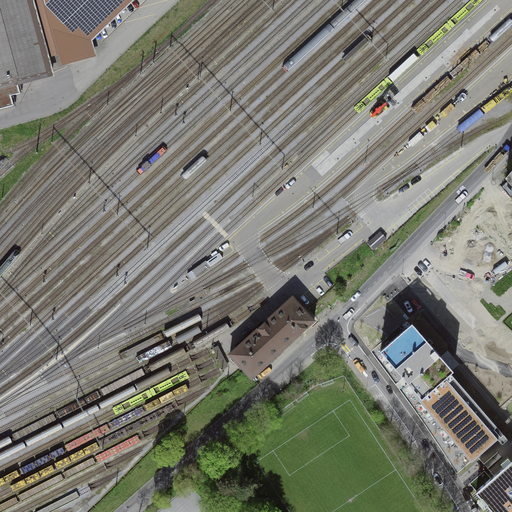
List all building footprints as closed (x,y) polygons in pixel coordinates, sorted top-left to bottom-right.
[(0,0),(0,106),(14,102),(11,93),(21,90),(19,83),(52,74),(47,57),(59,54),(62,64),(94,56),(89,40),(130,0),(0,0)] [(511,168),(502,181),(511,191),(511,168)] [(408,207),(368,242),(375,249),(415,215),(408,207)] [(292,295),(230,353),(252,378),(285,348),(315,320),(292,295)] [(412,323),(380,351),(416,399),(470,463),(477,457),(493,443),(503,434),(448,370),(451,368),(412,323)] [(493,443),(477,457),(494,476),(510,462),(493,443)] [(511,511),(511,459),(510,462),(494,476),(476,491),(491,508),(493,511),(511,511)]
